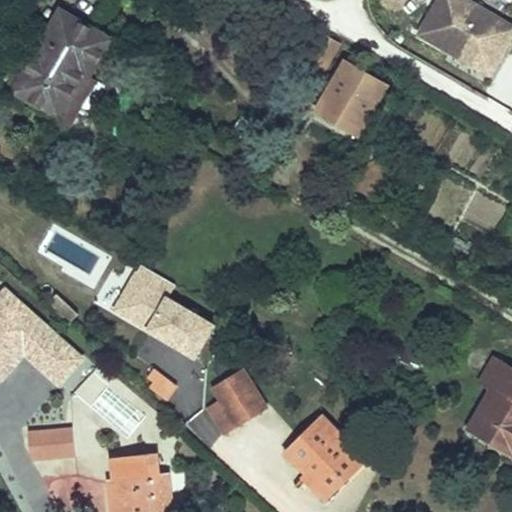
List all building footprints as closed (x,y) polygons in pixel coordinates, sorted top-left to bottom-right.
[(511,39),(511,25),(467,0),(442,0),(425,33),(487,67),(499,43),(508,47),(511,39)] [(64,23),(22,93),(64,118),(89,75),(96,79),(113,50),(64,23)] [(329,73),(341,51),(324,41),(311,63),(329,73)] [(329,73),(311,63),(305,71),(323,82),(329,73)] [(361,136),(387,92),(348,70),(323,114),(361,136)] [(394,152),(371,194),(385,203),(409,161),(394,152)] [(109,308),(189,356),(208,324),(162,297),(170,284),(136,263),(109,308)] [(83,358),(6,288),(0,294),(0,383),(24,357),(57,386),(83,358)] [(67,301),(52,288),(44,298),(58,311),(67,301)] [(65,317),(74,308),(67,301),(58,311),(65,317)] [(504,395),(481,436),(511,454),(511,371),(497,362),(483,383),(504,395)] [(175,384),(154,368),(148,375),(154,380),(150,385),(165,396),(175,384)] [(225,432),(265,404),(242,370),(215,388),(223,400),(209,409),(225,432)] [(307,446),(290,461),(323,499),(365,462),(326,417),(300,439),(307,446)] [(73,428),(29,434),(31,453),(46,451),(47,458),(76,455),(73,428)] [(47,458),(46,451),(31,453),(32,460),(47,458)] [(163,462),(119,468),(121,489),(116,490),(119,511),(177,511),(173,479),(166,480),(163,462)]
